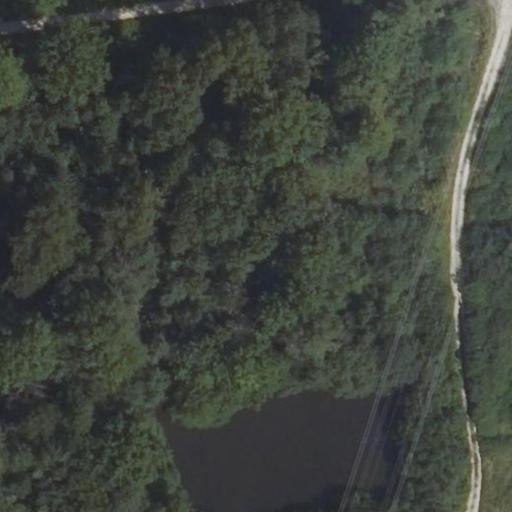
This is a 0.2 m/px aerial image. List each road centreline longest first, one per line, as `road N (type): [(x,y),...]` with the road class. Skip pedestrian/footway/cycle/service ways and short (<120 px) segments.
road 1 (track): [(511,17),(471,146),(457,363),(478,511)]
road 2 (track): [(0,37),(278,0)]
